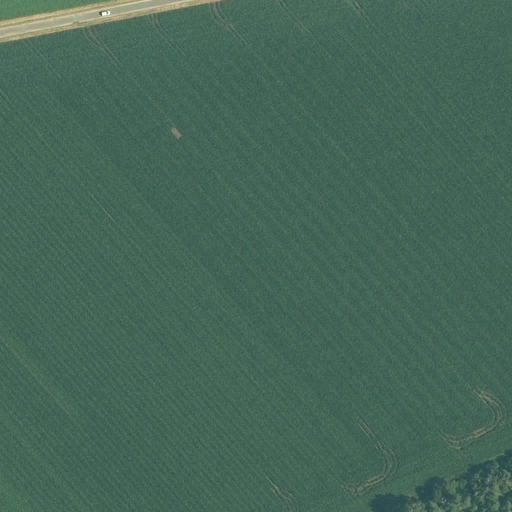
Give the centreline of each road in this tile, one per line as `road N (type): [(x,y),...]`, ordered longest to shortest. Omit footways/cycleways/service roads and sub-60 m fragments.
road 1 (residential): [(0,37),(192,0)]
road 2 (track): [(376,511),(511,449)]
